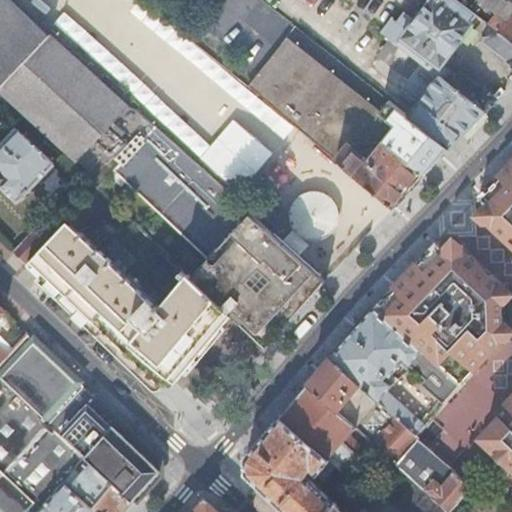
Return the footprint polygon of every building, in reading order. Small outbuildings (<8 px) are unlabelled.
[(95,153),(192,243),(175,261),(191,277),(232,315),(267,349),(326,281),(128,99),(122,105),(100,86),(3,0),(0,0),(0,83),(54,135),(85,164),(95,153)] [(15,0),(3,0),(100,86),(106,79),(15,0)] [(387,34),(394,39),(425,64),(430,59),(443,68),(450,60),(470,35),(477,26),(472,22),(478,14),(460,0),(435,0),(418,21),(409,15),(401,24),(397,22),(387,34)] [(511,0),(482,0),(509,20),(499,30),(511,40),(511,0)] [(240,104),(249,92),(154,14),(144,26),(240,104)] [(485,39),(509,59),(507,62),(511,65),(511,40),(499,30),(491,24),(485,33),(485,39)] [(282,43),(373,118),(379,111),(287,36),(282,43)] [(403,90),(419,103),(461,138),(477,121),(486,112),(446,80),(425,64),(394,39),(382,53),(414,78),(403,90)] [(254,90),(359,179),(394,209),(417,185),(427,174),(440,159),(379,111),(373,118),(282,43),(247,85),(254,90)] [(446,80),(486,112),(494,103),(498,99),(468,77),(465,79),(458,72),(450,74),(446,80)] [(0,93),(24,116),(49,140),(54,135),(0,83),(0,93)] [(379,111),(440,159),(450,149),(409,116),(388,100),(379,111)] [(409,116),(450,149),(461,138),(419,103),(409,116)] [(18,126),(0,145),(0,169),(3,172),(0,175),(0,182),(21,203),(58,165),(18,126)] [(511,162),(510,164),(479,197),(487,204),(483,205),(484,224),(489,224),(511,246),(511,162)] [(288,217),(317,244),(346,213),(317,186),(288,217)] [(45,220),(15,250),(29,264),(59,233),(45,220)] [(104,250),(142,287),(141,289),(162,310),(191,277),(175,261),(132,220),(104,250)] [(29,264),(152,381),(176,381),(232,315),(191,277),(162,310),(141,289),(142,287),(104,250),(101,252),(70,222),(59,233),(29,264)] [(430,250),(375,308),(376,308),(460,384),(462,385),(482,363),(474,355),(487,342),(495,349),(505,338),(509,337),(509,322),(504,321),(503,302),(508,301),(507,283),(501,284),(462,250),(462,244),(445,245),(445,250),(436,243),(430,250)] [(0,362),(7,355),(6,353),(12,347),(0,335),(0,316),(6,311),(0,305),(0,362)] [(353,335),(332,359),(418,438),(428,427),(389,391),(396,384),(391,379),(406,362),(428,381),(424,386),(446,406),(464,387),(462,385),(460,384),(376,308),(353,335)] [(0,475),(52,422),(77,396),(85,387),(26,331),(12,347),(6,353),(7,355),(0,362),(0,475)] [(487,342),(474,355),(482,363),(495,349),(487,342)] [(317,376),(309,385),(353,424),(382,451),(400,467),(450,511),(473,487),(472,486),(455,471),(450,466),(433,450),(418,438),(332,359),(317,376)] [(345,433),(353,424),(309,385),(289,409),(281,418),(324,456),(336,467),(339,470),(355,452),(353,451),(359,444),(345,433)] [(52,422),(87,455),(86,456),(133,500),(161,471),(162,461),(95,397),(87,405),(77,396),(52,422)] [(511,402),(484,433),(511,459),(511,402)] [(249,454),(245,459),(244,465),(244,471),(286,511),(327,511),(337,502),(308,475),(314,469),(326,479),(336,467),(324,456),(281,418),(275,425),(271,429),(249,454)] [(52,422),(0,475),(0,509),(3,511),(100,511),(65,483),(86,456),(87,455),(52,422)] [(466,449),(448,434),(433,450),(450,466),(466,449)] [(65,483),(100,511),(123,511),(133,500),(86,456),(65,483)] [(379,490),(403,511),(450,511),(400,467),(379,490)] [(370,511),(365,507),(360,511),(347,511),(337,502),(327,511),(370,511)]
